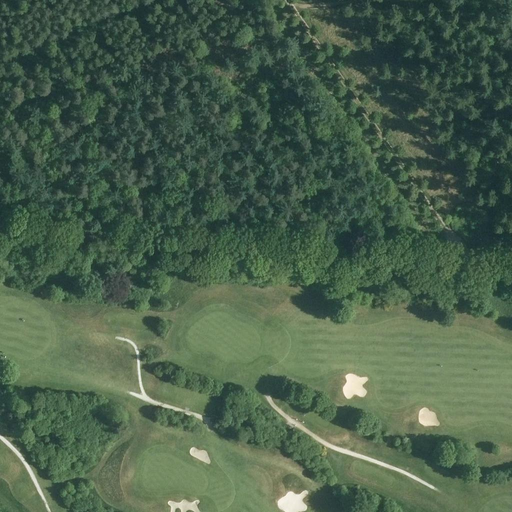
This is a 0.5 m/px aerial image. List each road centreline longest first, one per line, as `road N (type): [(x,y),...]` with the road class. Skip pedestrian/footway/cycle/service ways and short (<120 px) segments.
road 1 (unclassified): [(511,269),(0,226)]
road 2 (track): [(289,0),(458,262)]
